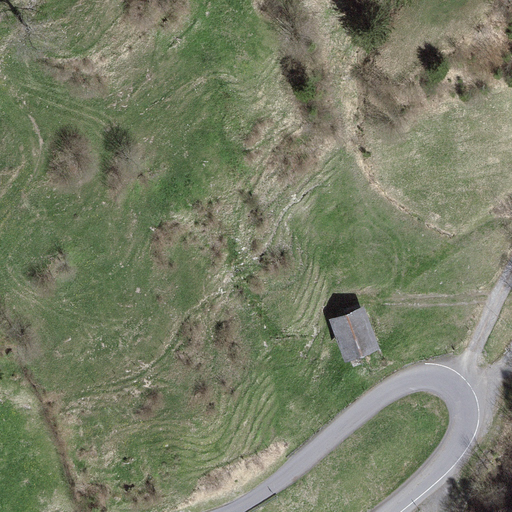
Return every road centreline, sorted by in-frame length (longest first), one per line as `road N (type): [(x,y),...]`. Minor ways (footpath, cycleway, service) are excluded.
road 1 (tertiary): [(230,511),(385,394),(422,380),(451,387),(462,425),(443,462),(388,511)]
road 2 (track): [(455,392),(511,273)]
